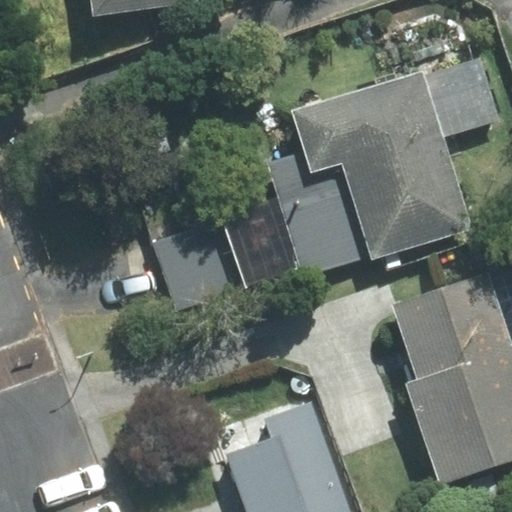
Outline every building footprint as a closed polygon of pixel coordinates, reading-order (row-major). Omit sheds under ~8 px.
[(203,10),(201,0),(97,0),(101,24),(203,10)] [(422,77),(294,121),(307,159),(268,174),(306,285),(373,261),(376,266),(475,232),(422,77)] [(154,241),(178,310),(241,288),(217,220),(154,241)] [(511,282),(497,288),(494,282),(396,314),(422,391),(410,395),(445,496),(511,473),(511,282)] [(195,501),(199,511),(283,511),(271,474),(195,501)] [(474,488),(481,511),(502,505),(496,481),(474,488)]
